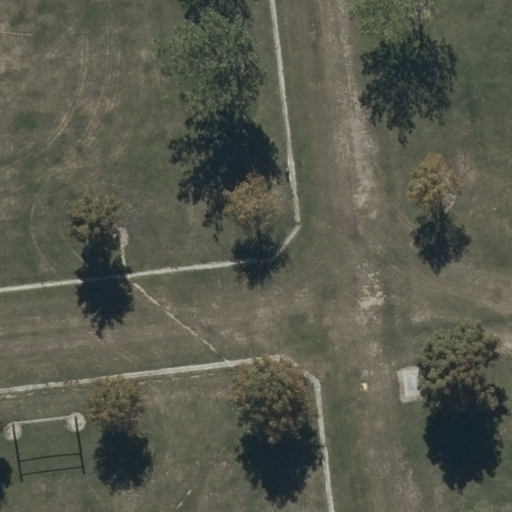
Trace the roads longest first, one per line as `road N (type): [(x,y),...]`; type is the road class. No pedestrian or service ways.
road 1 (track): [(319,0),(380,511)]
road 2 (track): [(511,276),(0,336)]
